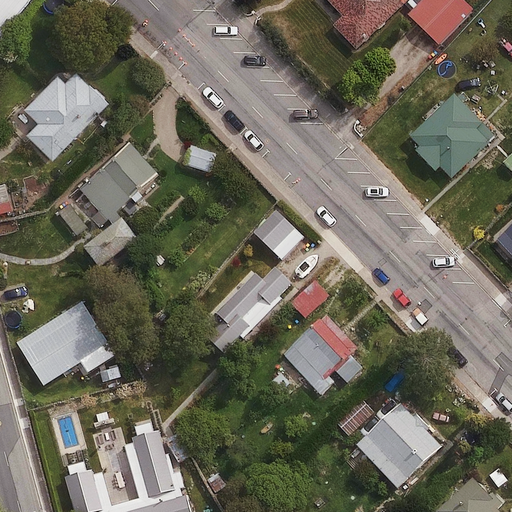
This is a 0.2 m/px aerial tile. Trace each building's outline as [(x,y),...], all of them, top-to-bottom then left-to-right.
[(0,0),(0,37),(0,38),(33,0),(0,0)] [(324,0),(340,17),(332,25),(357,52),(412,0),(324,0)] [(455,0),(425,0),(406,19),(436,48),(470,14),(455,0)] [(28,133),(57,160),(114,101),(81,69),(69,82),(62,75),(28,111),(39,122),(28,133)] [(454,97),(407,140),(447,183),(494,141),(454,97)] [(131,139),(78,186),(111,224),(88,244),(107,265),(145,232),(125,209),(163,175),(131,139)] [(192,141),(185,164),(211,173),(219,149),(192,141)] [(511,155),(501,166),(511,177),(511,155)] [(8,181),(0,183),(0,215),(16,211),(8,181)] [(89,228),(72,205),(51,221),(68,244),(89,228)] [(511,228),(497,243),(511,258),(511,228)] [(274,268),(208,335),(229,356),(296,289),(274,268)] [(318,279),(292,303),(310,322),(336,299),(318,279)] [(82,301),(17,343),(43,385),(80,362),(87,373),(117,354),(82,301)] [(331,316),(289,356),(323,392),(365,352),(331,316)] [(367,402),(339,425),(349,438),(377,415),(367,402)] [(407,402),(362,444),(403,487),(447,445),(407,402)] [(98,468),(69,477),(79,511),(197,511),(179,452),(168,455),(160,429),(131,438),(149,498),(111,510),(98,468)] [(511,511),(479,477),(439,511),(511,511)]
